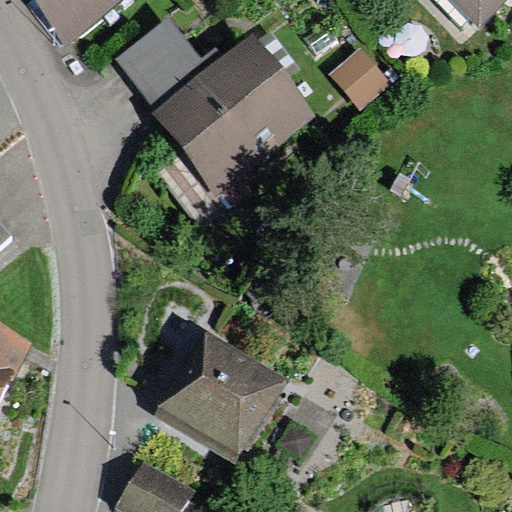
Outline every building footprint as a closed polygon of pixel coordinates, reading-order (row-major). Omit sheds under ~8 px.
[(35,0),(64,36),(109,0),(35,0)] [(450,0),(477,27),(504,0),(450,0)] [(168,35),(118,73),(213,198),(301,131),(247,61),(210,89),(168,35)] [(235,469),(272,410),(198,363),(161,422),(235,469)] [(178,511),(183,505),(143,479),(121,511),(178,511)]
